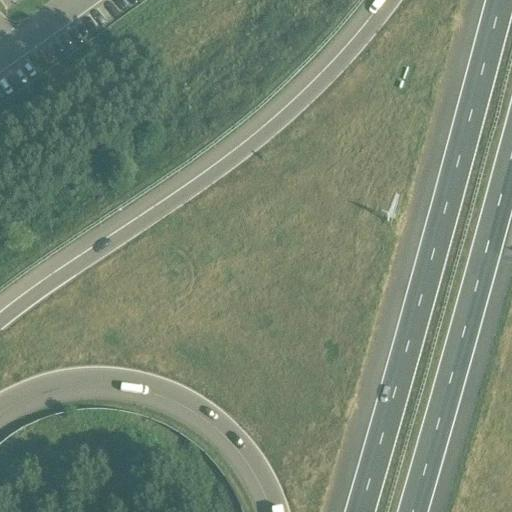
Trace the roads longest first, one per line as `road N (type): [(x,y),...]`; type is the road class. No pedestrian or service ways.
road 1 (motorway): [(498,0),(359,511)]
road 2 (motorway): [(395,0),(258,143),(0,320)]
road 3 (motorway): [(412,511),(511,153)]
road 4 (motorway): [(0,403),(84,376),(164,389),(205,411),(244,447),(278,511)]
